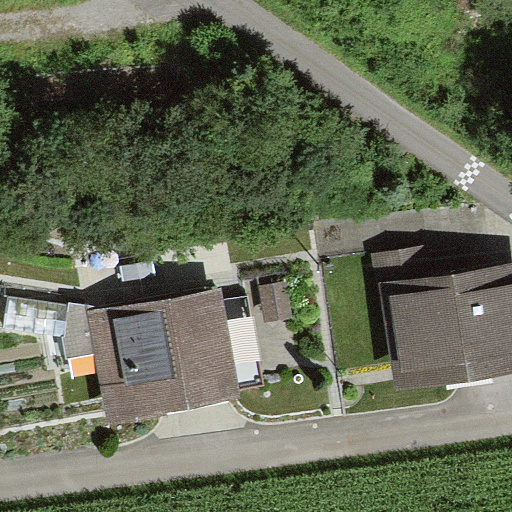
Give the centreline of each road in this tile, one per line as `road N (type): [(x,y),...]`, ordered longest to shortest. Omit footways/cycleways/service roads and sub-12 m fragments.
road 1 (residential): [(0,483),(511,415)]
road 2 (unclassified): [(469,176),(219,0)]
